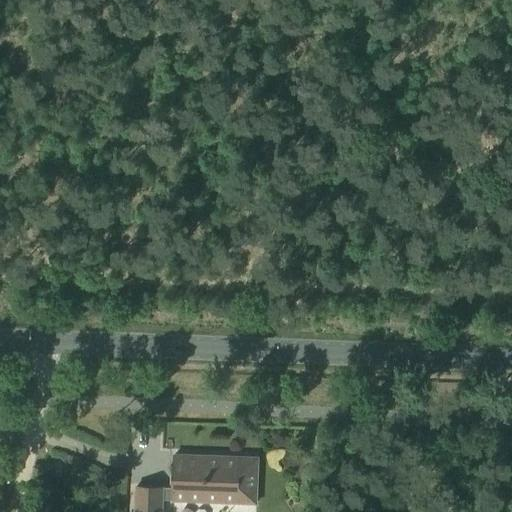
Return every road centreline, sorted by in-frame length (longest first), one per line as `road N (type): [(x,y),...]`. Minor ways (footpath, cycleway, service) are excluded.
road 1 (tertiary): [(45,344),(511,364)]
road 2 (unclassified): [(12,511),(45,344)]
